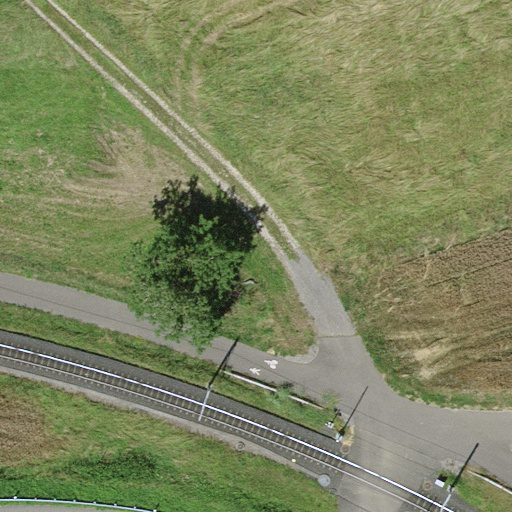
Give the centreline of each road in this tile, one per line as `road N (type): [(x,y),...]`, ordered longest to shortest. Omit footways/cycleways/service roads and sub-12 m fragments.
road 1 (track): [(27,0),(158,112),(279,238),(319,298),(368,407)]
road 2 (unclassified): [(368,407),(511,373)]
